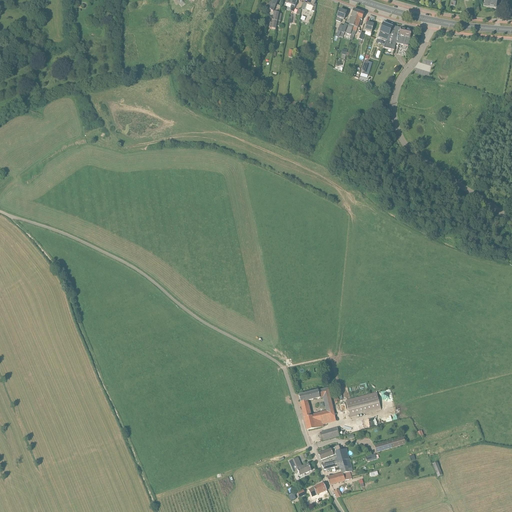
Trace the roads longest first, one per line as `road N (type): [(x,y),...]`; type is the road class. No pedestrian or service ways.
road 1 (unclassified): [(341,511),(283,367),(196,318),(129,265),(0,211)]
road 2 (track): [(157,511),(61,276),(8,215)]
road 3 (unclassified): [(511,219),(417,156),(396,128),(395,92),(432,20)]
